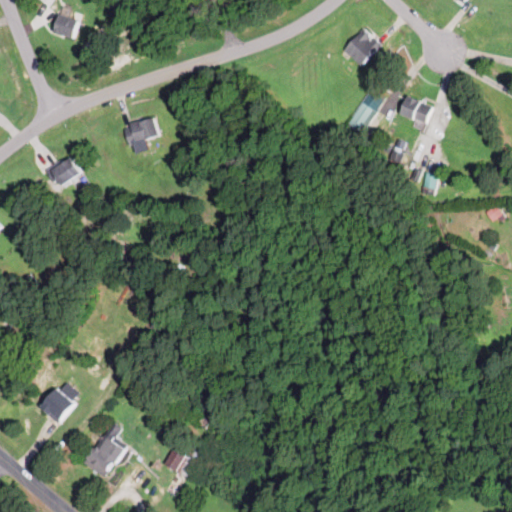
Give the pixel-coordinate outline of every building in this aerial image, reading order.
[(76,38),(83,20),(64,12),(56,29),(76,38)] [(362,65),(384,43),(367,27),(346,49),(362,65)] [(375,111),(385,96),(372,87),(361,102),(375,111)] [(429,122),(435,104),(410,95),(403,113),(429,122)] [(126,125),(131,145),(138,143),(139,150),(147,148),(145,141),(163,136),(158,117),(126,125)] [(402,166),(402,150),(393,150),(393,166),(402,166)] [(62,188),(73,183),(77,190),(90,183),(76,156),(52,169),(62,188)] [(424,190),(434,193),(440,174),(430,172),(424,190)] [(502,213),(496,203),(485,211),(492,220),(502,213)] [(0,233),(8,225),(0,217),(0,233)] [(0,364),(2,361),(11,366),(21,347),(9,341),(0,357),(0,364)] [(45,404),(66,421),(83,402),(77,396),(82,390),(69,380),(45,404)] [(210,416),(197,411),(192,423),(206,427),(210,416)] [(130,449),(110,434),(88,462),(108,477),(130,449)] [(202,454),(192,448),(187,456),(176,448),(167,462),(188,476),(202,454)]
